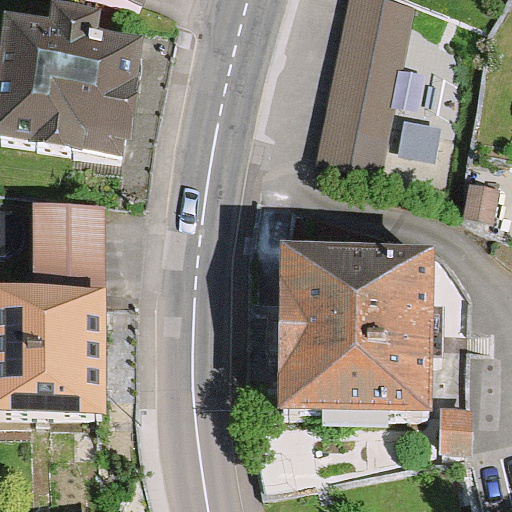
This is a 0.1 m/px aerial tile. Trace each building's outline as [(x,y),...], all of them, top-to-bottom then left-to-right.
[(143,0),(103,0),(139,12),(143,0)] [(416,11),(363,0),(347,0),(312,172),(380,186),(416,11)] [(144,40),(2,22),(0,38),(0,142),(130,158),(144,40)] [(428,166),(439,130),(401,119),(391,155),(428,166)] [(456,219),(485,227),(496,187),(468,179),(456,219)] [(102,211),(28,212),(28,292),(102,292),(102,211)] [(439,258),(280,255),(276,424),(435,428),(439,258)] [(102,292),(28,292),(0,292),(0,424),(103,424),(102,292)]
